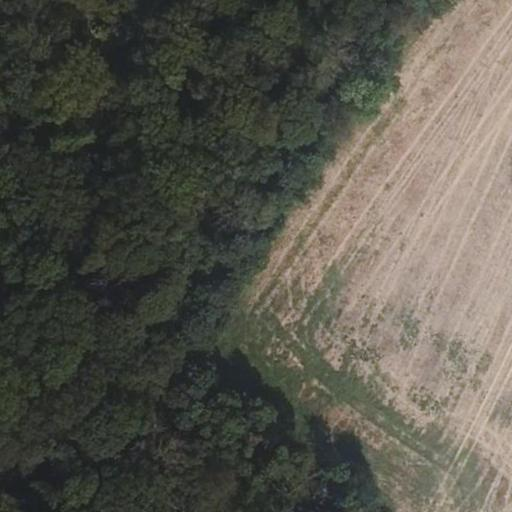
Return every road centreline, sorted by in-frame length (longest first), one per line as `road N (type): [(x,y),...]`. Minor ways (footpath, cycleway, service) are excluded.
road 1 (track): [(10,511),(400,0)]
road 2 (track): [(0,41),(287,150)]
